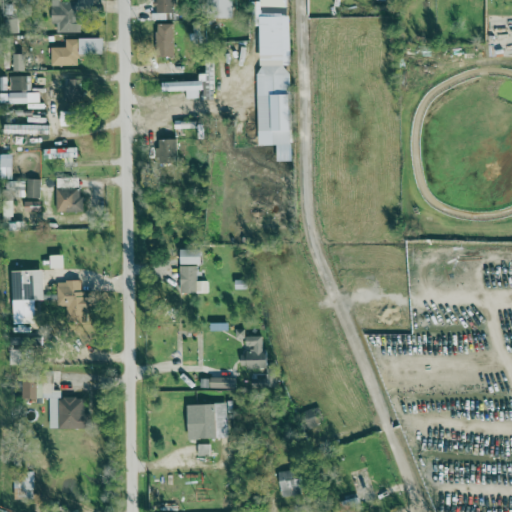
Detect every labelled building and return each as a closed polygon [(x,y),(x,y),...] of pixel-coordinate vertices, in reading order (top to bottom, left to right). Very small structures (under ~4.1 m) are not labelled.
[(232,0),(210,0),(210,18),(232,18),(232,0)] [(52,24),(58,24),(59,33),(79,33),(79,2),(51,2),(52,24)] [(172,24),(156,24),(156,57),(173,56),(172,24)] [(103,39),(66,39),(65,48),(51,48),(51,66),(78,66),(78,55),(103,55),(103,39)] [(162,82),(162,92),(186,92),(186,99),(201,99),(201,97),(214,97),(213,62),(205,62),(206,74),(199,74),(199,82),(162,82)] [(259,146),(276,146),(277,161),(291,161),(289,63),(257,64),(259,146)] [(26,76),(10,77),(10,104),(40,103),(39,93),(27,93),(26,76)] [(81,80),(65,79),(64,101),(80,102),(81,80)] [(60,126),(72,126),(73,112),(60,112),(60,126)] [(18,135),(49,134),(49,125),(18,126),(18,135)] [(176,139),(156,140),(157,163),(176,163),(176,139)] [(64,166),(73,166),(72,158),(77,158),(77,148),(43,149),(44,160),(64,159),(64,166)] [(12,159),(0,159),(1,177),(12,177),(12,159)] [(83,212),(83,196),(78,196),(79,178),(57,178),(56,212),(83,212)] [(26,198),(39,198),(40,179),(26,179),(26,198)] [(25,181),(8,182),(9,198),(26,197),(25,181)] [(181,265),(202,264),(201,250),(180,250),(181,265)] [(180,266),(180,293),(208,293),(208,281),(197,281),(197,266),(180,266)] [(12,272),(14,324),(36,323),(35,301),(43,301),(42,270),(12,272)] [(66,306),(67,323),(87,323),(86,292),(81,292),(81,281),(57,282),(57,307),(66,306)] [(264,336),(246,337),(246,351),(240,351),(241,369),(265,368),(264,336)] [(50,429),(86,429),(86,398),(61,398),(61,391),(54,391),(54,384),(39,384),(39,375),(24,375),(24,399),(50,399),(50,429)] [(232,379),(210,378),(210,388),(232,388),(232,379)] [(188,440),(228,439),(227,404),(187,405),(188,440)] [(198,456),(210,456),(209,445),(197,445),(198,456)] [(278,472),(282,498),(302,495),(298,469),(278,472)] [(34,499),(34,472),(14,472),(14,500),(34,499)]
